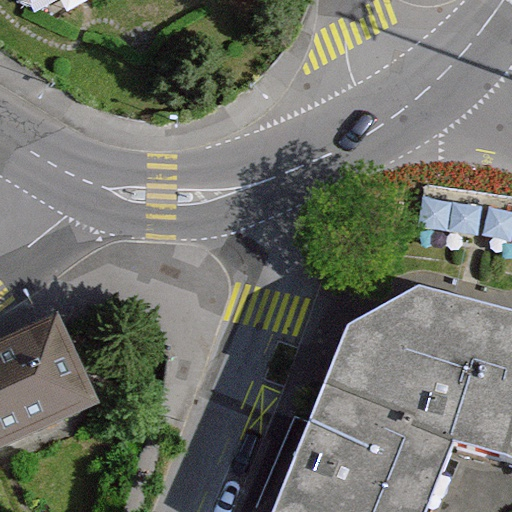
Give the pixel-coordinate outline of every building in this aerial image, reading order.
[(1,0),(15,24),(59,0),(1,0)] [(500,467),(511,422),(511,329),(411,298),(347,330),(322,393),(448,451),(500,467)] [(0,450),(70,418),(37,345),(0,361),(0,450)] [(422,511),(448,451),(322,393),(291,473),(387,511),(422,511)] [(511,422),(500,467),(511,471),(511,422)] [(387,511),(291,473),(273,511),(387,511)]
